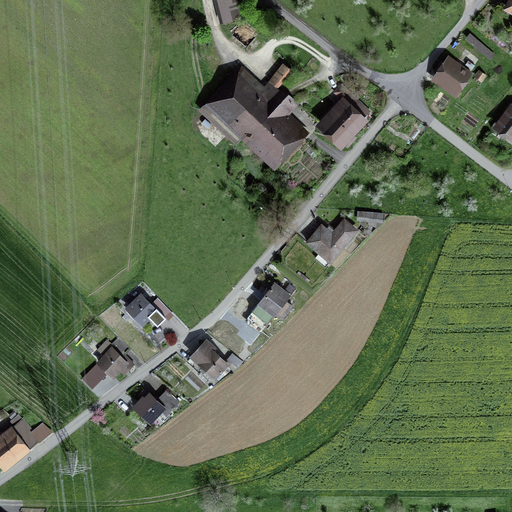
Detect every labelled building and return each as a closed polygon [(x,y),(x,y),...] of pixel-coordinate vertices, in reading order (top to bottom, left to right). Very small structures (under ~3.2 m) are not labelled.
[(233,0),(217,0),(223,21),(238,17),(233,0)] [(456,95),(472,73),(452,59),(436,81),(456,95)] [(279,89),(281,88),(293,73),(284,65),(270,82),(279,89)] [(281,88),(279,89),(280,90),(267,104),(236,74),(202,110),(236,143),(247,131),(276,158),(299,134),(280,116),(294,101),(281,88)] [(335,92),(340,96),(318,120),(341,141),(341,140),(347,146),(355,137),(352,134),(363,123),(360,120),(369,111),(342,85),(335,92)] [(511,101),(491,126),(499,132),(491,142),(510,157),(511,153),(511,101)] [(385,216),(359,213),(358,223),(384,225),(385,216)] [(322,225),(307,242),(330,262),(356,231),(347,224),(341,231),(339,229),(333,235),(322,225)] [(270,289),(267,287),(264,291),(267,293),(252,312),(268,324),(276,314),(282,319),(293,305),(287,300),(290,295),(274,283),(270,289)] [(165,318),(156,308),(155,309),(141,295),(128,308),(141,322),(148,316),(157,325),(165,318)] [(115,346),(99,361),(114,378),(120,372),(123,375),(134,364),(129,359),(126,362),(121,357),(130,348),(119,337),(113,343),(115,346)] [(192,355),(214,376),(226,363),(212,350),(214,347),(206,340),(192,355)] [(233,356),(228,362),(231,365),(229,367),(234,372),(239,369),(242,364),(233,356)] [(148,396),(143,391),(139,395),(142,398),(135,405),(150,420),(162,408),(168,413),(178,402),(166,390),(156,401),(149,394),(148,396)] [(0,442),(0,455),(6,462),(28,444),(31,447),(39,440),(19,414),(11,421),(17,429),(0,442)]
